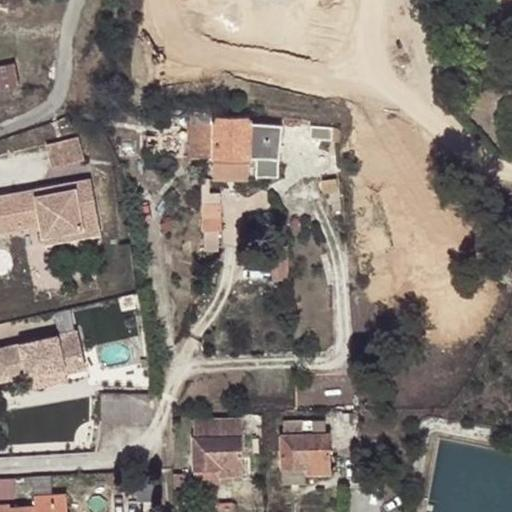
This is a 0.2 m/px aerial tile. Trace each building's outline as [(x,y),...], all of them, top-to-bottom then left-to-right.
[(0,66),(0,89),(22,85),(19,63),(0,66)] [(201,159),(202,106),(189,106),(188,111),(165,111),(164,130),(187,131),(187,159),(201,159)] [(274,175),(275,126),(251,125),(251,117),(216,116),(217,107),(202,106),(201,159),(213,159),(213,173),(249,174),(249,159),(253,159),(253,174),(274,175)] [(125,124),(125,115),(112,114),(111,124),(125,124)] [(332,138),(332,125),(311,125),(310,137),(332,138)] [(282,126),(275,126),(274,175),(253,174),(253,178),(280,179),(282,126)] [(50,143),(55,166),(86,160),(81,137),(50,143)] [(154,158),(154,138),(145,138),(145,157),(154,158)] [(136,141),(122,142),(122,155),(136,155),(136,141)] [(249,174),(213,173),(213,181),(249,183),(249,174)] [(79,232),(99,230),(90,180),(53,188),(54,194),(35,197),(39,223),(42,233),(78,226),(79,232)] [(23,226),(39,223),(35,197),(54,194),(53,188),(16,195),(23,226)] [(0,230),(23,226),(16,195),(0,197),(0,230)] [(213,232),(214,205),(200,205),(200,232),(213,232)] [(42,233),(43,238),(79,232),(78,226),(42,233)] [(79,232),(43,238),(45,243),(80,236),(79,232)] [(286,246),(271,247),(273,280),(289,279),(286,246)] [(135,296),(119,299),(122,314),(138,310),(135,296)] [(77,331),(0,347),(0,379),(25,374),(65,365),(66,374),(85,369),(77,331)] [(65,365),(25,374),(28,389),(68,380),(66,374),(65,365)] [(150,425),(149,397),(101,398),(100,426),(150,425)] [(281,434),(283,468),(307,467),(308,474),(333,473),(331,432),(330,432),(329,421),(312,421),(312,423),(312,433),(305,434),(304,423),(285,423),(285,433),(281,434)] [(312,423),(304,423),(305,434),(312,433),(312,423)] [(242,424),(217,425),(217,438),(241,436),(242,424)] [(217,438),(217,425),(198,425),(199,437),(195,437),(196,472),(220,470),(220,476),(245,475),(244,436),(241,436),(217,438)] [(307,467),(283,468),(284,481),(308,480),(308,474),(307,467)] [(220,470),(196,472),(196,484),(219,484),(220,476),(220,470)] [(52,474),(35,476),(37,491),(53,489),(52,474)] [(161,501),(159,477),(143,478),(145,502),(161,501)] [(66,511),(64,491),(33,493),(34,503),(10,505),(10,501),(0,501),(0,511),(66,511)]
